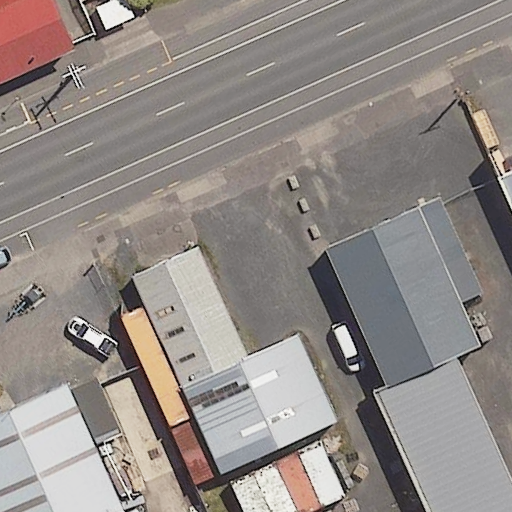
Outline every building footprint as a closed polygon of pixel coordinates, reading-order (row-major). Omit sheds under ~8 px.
[(46,0),(0,0),(0,78),(68,48),(46,0)] [(116,0),(99,8),(109,30),(136,18),(128,0),(116,0)] [(340,196),(399,328),(488,288),(429,157),(340,196)] [(223,208),(153,239),(238,428),(352,377),(316,295),(271,315),(223,208)] [(511,511),(511,379),(481,311),(394,349),(467,511),(511,511)] [(164,511),(86,337),(0,375),(0,453),(26,511),(164,511)]
